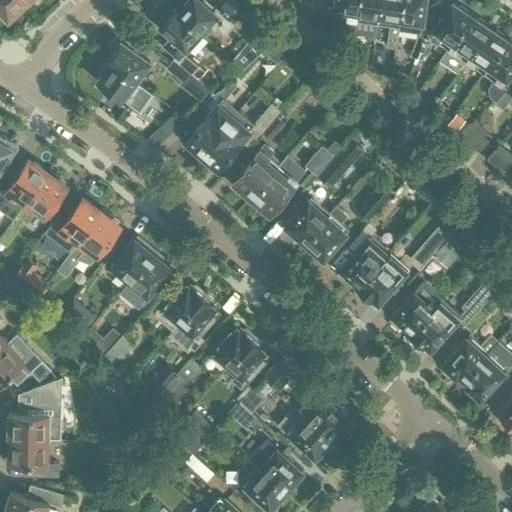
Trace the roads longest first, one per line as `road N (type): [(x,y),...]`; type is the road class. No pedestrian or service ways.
road 1 (residential): [(421,416),(19,81)]
road 2 (residential): [(334,511),(421,416)]
road 3 (residential): [(511,496),(421,416)]
